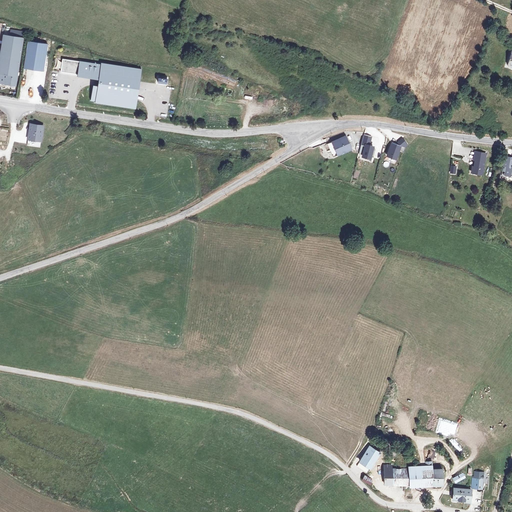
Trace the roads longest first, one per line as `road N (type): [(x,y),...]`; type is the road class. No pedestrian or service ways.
road 1 (unclassified): [(0,366),(256,416),(309,442),(381,498),(463,511)]
road 2 (unclassified): [(304,127),(296,146),(181,215),(0,278)]
road 3 (unclassified): [(0,102),(234,133),(304,127)]
road 4 (unclassified): [(304,127),(346,121),(511,141)]
